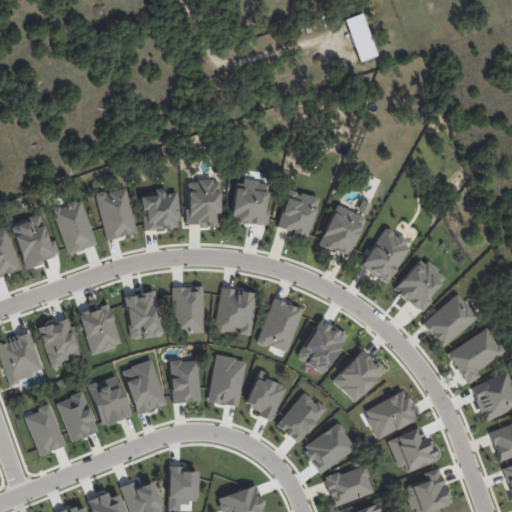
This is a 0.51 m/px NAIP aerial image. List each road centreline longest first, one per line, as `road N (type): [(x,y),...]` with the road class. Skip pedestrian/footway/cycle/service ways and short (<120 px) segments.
road 1 (residential): [(0,306),(150,256),(251,258),(377,323),(440,407)]
road 2 (residential): [(290,488),(260,453),(201,430),(165,432),(0,500)]
